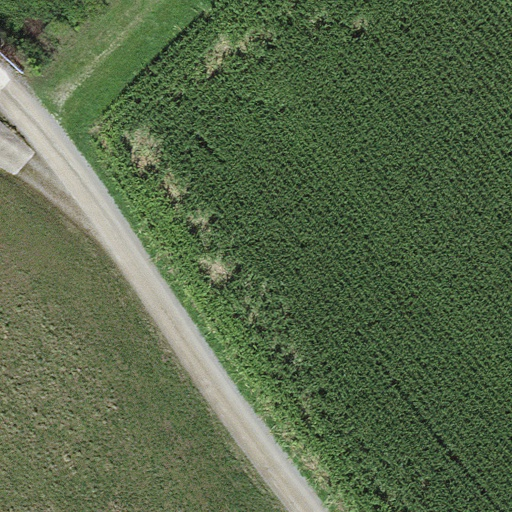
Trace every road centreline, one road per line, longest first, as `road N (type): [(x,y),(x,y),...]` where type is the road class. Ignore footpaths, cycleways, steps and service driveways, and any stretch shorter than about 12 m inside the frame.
road 1 (track): [(307,511),(68,164),(0,86)]
road 2 (track): [(117,237),(0,149)]
